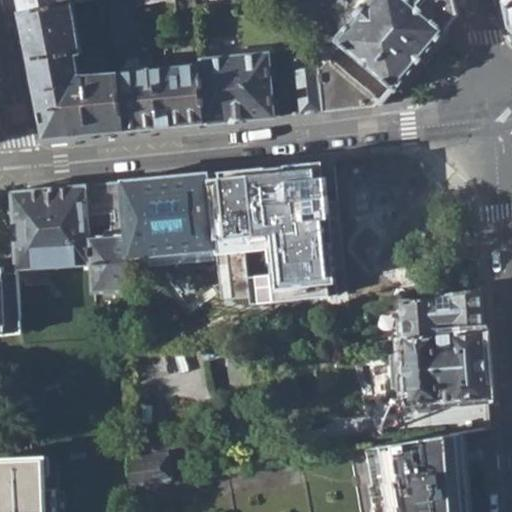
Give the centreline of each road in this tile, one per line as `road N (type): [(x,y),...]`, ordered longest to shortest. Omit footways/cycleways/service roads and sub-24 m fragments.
road 1 (secondary): [(490,119),(27,166)]
road 2 (residential): [(490,119),(511,381)]
road 3 (residential): [(0,31),(27,166)]
road 4 (residential): [(490,119),(478,0)]
